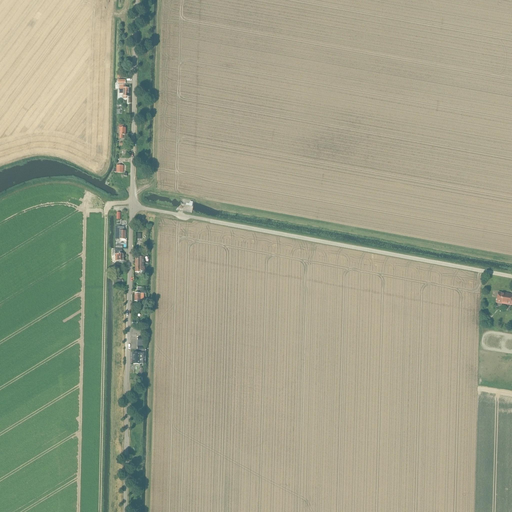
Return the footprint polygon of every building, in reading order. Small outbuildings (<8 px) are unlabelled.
[(127,97),(129,97),(129,89),(125,88),(125,85),(120,85),(120,90),(120,94),(123,94),(123,95),(124,95),(124,98),(127,98),(127,97)] [(113,175),(112,184),(113,184),(121,185),(121,180),(118,178),(119,176),(114,175),(113,175)] [(117,261),(118,261),(119,263),(122,263),(123,262),(124,262),(124,254),(122,254),(122,251),(114,250),(115,254),(116,254),(116,258),(117,258),(117,261)] [(135,255),(135,264),(144,264),(145,257),(141,257),(141,256),(135,255)] [(141,272),(141,271),(144,271),(144,264),(135,264),(135,272),(141,272)] [(143,302),(144,295),(144,294),(145,294),(145,292),(140,292),(140,294),(134,294),(134,302),(143,302)] [(496,302),(511,305),(511,300),(511,295),(508,295),(505,295),(506,294),(500,293),(498,292),(496,302)]
